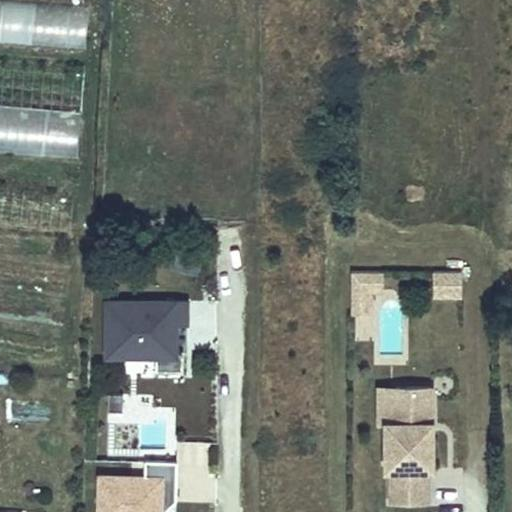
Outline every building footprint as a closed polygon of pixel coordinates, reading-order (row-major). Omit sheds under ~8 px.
[(0,0),(0,43),(86,48),(89,5),(0,0)] [(0,58),(0,153),(79,158),(85,63),(0,58)] [(0,183),(0,230),(72,234),(74,188),(0,183)] [(463,297),(462,269),(432,270),(433,298),(463,297)] [(385,294),(384,271),(352,271),(352,314),(372,314),(372,294),(385,294)] [(191,299),(105,298),(104,361),(153,361),(153,373),(185,373),(185,352),(180,352),(180,325),(191,326),(191,299)] [(108,389),(108,408),(123,408),(123,390),(108,389)] [(123,390),(123,408),(154,408),(154,390),(123,390)] [(398,425),(398,390),(381,390),(381,426),(387,426),(387,425),(398,425)] [(434,463),(434,435),(430,435),(430,426),(434,426),(434,390),(398,390),(398,425),(387,425),(387,426),(387,463),(392,463),(392,505),(429,505),(429,463),(434,463)] [(146,486),(99,485),(98,511),(174,511),(178,509),(179,470),(146,469),(146,486)]
